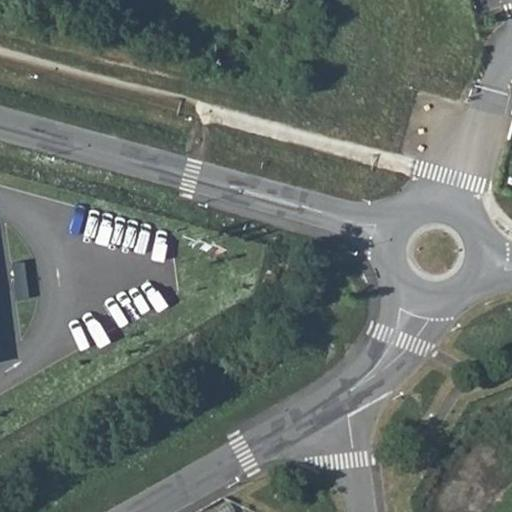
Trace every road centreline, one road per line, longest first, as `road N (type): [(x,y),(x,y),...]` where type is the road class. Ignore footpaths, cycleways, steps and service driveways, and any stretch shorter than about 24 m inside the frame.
road 1 (unclassified): [(0,130),(386,238)]
road 2 (unclassified): [(138,511),(342,396),(398,337),(418,298)]
road 3 (unclassified): [(478,261),(473,230),(435,205),(404,213),(386,238)]
